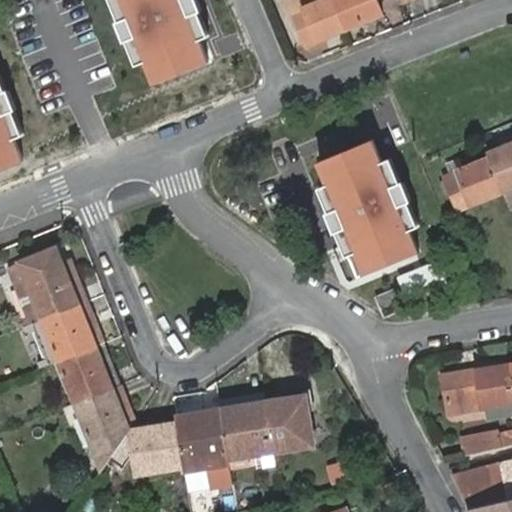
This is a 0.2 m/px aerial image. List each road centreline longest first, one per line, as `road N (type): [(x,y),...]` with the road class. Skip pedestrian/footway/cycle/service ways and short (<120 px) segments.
road 1 (residential): [(172,147),(195,214),(363,345)]
road 2 (residential): [(286,96),(471,23),(511,16)]
road 3 (residential): [(363,345),(448,511)]
road 4 (residential): [(0,214),(172,147)]
road 5 (residential): [(363,345),(511,319)]
road 6 (residential): [(172,147),(286,96)]
